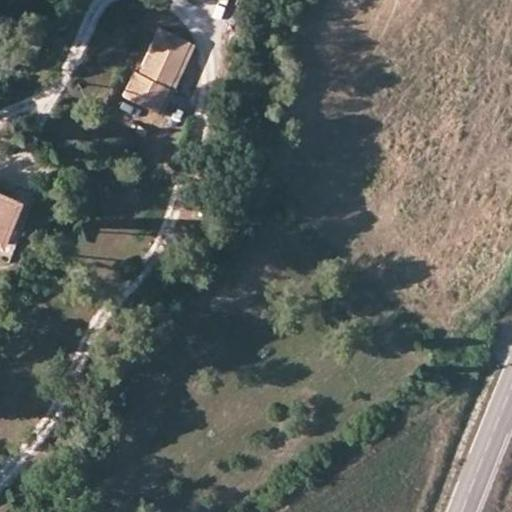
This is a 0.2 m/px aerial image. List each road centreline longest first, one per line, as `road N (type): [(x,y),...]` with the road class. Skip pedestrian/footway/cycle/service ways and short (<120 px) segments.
road 1 (track): [(0,474),(70,386),(93,325),(162,239),(197,133),(207,64),(192,14),(166,0)]
road 2 (track): [(107,0),(45,103),(0,119)]
road 3 (tertiary): [(460,511),(511,382)]
